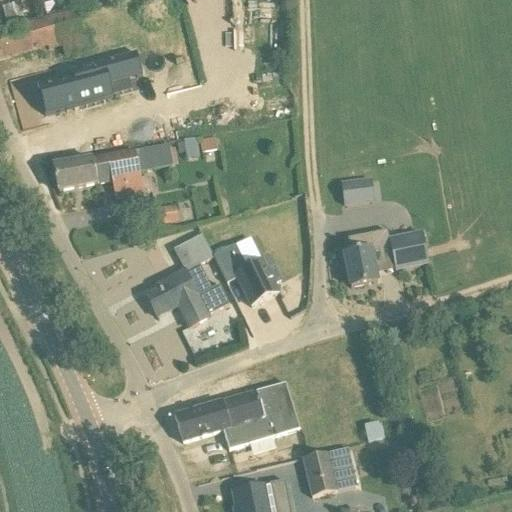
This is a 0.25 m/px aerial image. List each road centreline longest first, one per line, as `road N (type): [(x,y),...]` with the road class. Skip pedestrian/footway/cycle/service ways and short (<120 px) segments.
road 1 (track): [(511,276),(326,332),(304,0)]
road 2 (residential): [(148,393),(74,260),(0,94)]
road 3 (tertiary): [(88,425),(0,221)]
road 4 (unclassified): [(148,393),(326,332)]
road 5 (unclassified): [(196,511),(148,393)]
